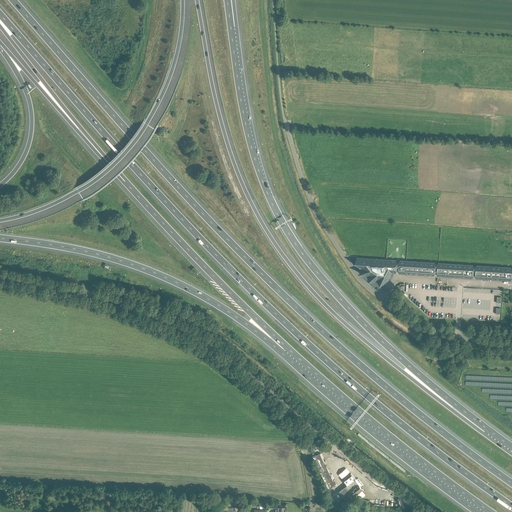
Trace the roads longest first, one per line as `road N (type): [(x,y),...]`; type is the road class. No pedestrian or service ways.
road 1 (motorway): [(0,17),(222,262),(338,372),(511,506)]
road 2 (motorway): [(511,482),(347,354),(235,248),(12,0)]
road 3 (motorway): [(480,428),(332,313),(267,234),(220,122),(196,0)]
road 4 (motorway): [(480,428),(361,325),(294,244),(253,155),(230,27)]
road 5 (unclassified): [(0,276),(121,303),(193,332),(321,425)]
road 6 (unclassified): [(282,113),(311,205),(382,304),(422,332),(511,343)]
road 7 (motorway): [(0,237),(84,250),(161,275),(291,352)]
road 8 (motorway): [(0,221),(77,191),(127,147),(167,85),(183,0)]
road 9 (motorway): [(103,156),(291,352)]
road 10 (motorway): [(291,352),(489,511)]
road 11 (motorway): [(0,25),(103,156)]
road 12 (motorway): [(0,44),(33,118),(24,157),(0,186)]
road 13 (motorway): [(0,44),(103,156)]
road 14 (unclassified): [(425,511),(321,425)]
